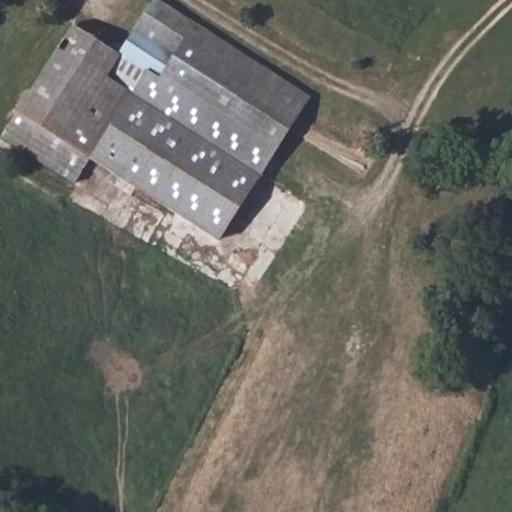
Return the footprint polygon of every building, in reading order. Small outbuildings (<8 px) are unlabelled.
[(36,5),(33,11),(41,15),(43,9),(36,5)] [(16,105),(0,131),(0,136),(71,182),(88,155),(129,90),(146,100),(187,37),(143,10),(124,40),(105,28),(98,39),(116,52),(66,136),(16,105)] [(70,22),(16,105),(66,136),(116,52),(98,39),(70,22)] [(129,90),(88,155),(214,237),(299,106),(187,37),(146,100),(129,90)] [(265,511),(299,511),(331,424),(302,414),(265,511)]
